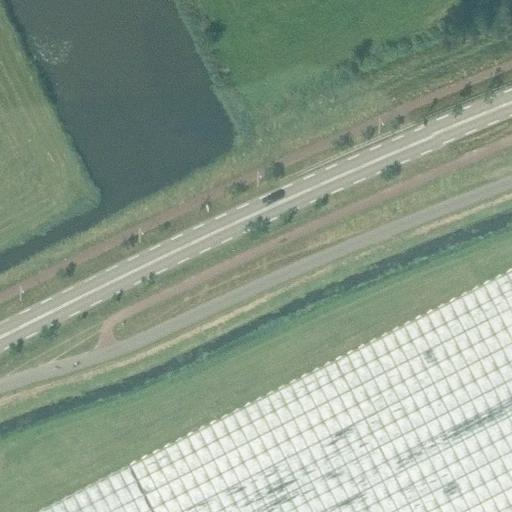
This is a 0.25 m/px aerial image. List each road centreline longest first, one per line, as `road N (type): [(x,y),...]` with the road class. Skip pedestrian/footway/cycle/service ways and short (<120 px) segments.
road 1 (tertiary): [(0,342),(246,221),(511,107)]
road 2 (unclassified): [(104,353),(511,187)]
